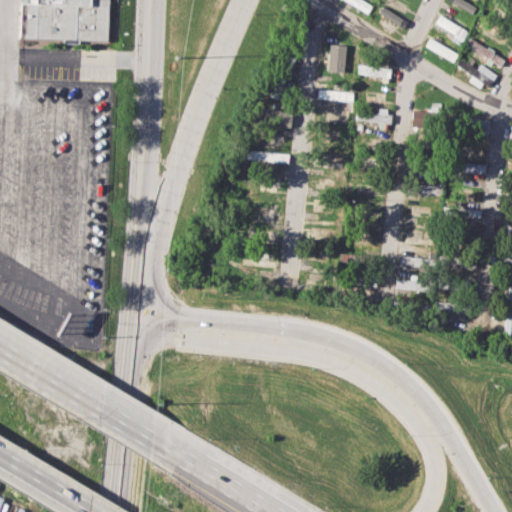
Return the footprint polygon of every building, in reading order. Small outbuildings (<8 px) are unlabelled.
[(107,0),(107,5),(111,5),(109,41),(19,36),(20,0),(107,0)] [(452,33),(449,38),(458,44),(466,30),(438,14),(434,22),(452,33)] [(423,46),(453,60),(457,51),(427,38),(423,46)] [(465,46),(498,68),(503,59),(471,38),(465,46)] [(343,71),(344,44),(327,43),(326,70),(343,71)] [(487,86),(495,73),(478,63),(475,68),(459,59),(455,66),(470,74),(466,80),(478,86),(480,82),(487,86)] [(389,65),(357,63),(356,74),(389,76),(389,65)] [(316,98),(352,99),(352,90),(317,89),(316,98)] [(379,121),(379,124),(388,125),(388,110),(355,108),(355,120),(379,121)] [(246,159),(286,161),(287,152),(246,150),(246,159)] [(511,158),(509,156),(503,166),(511,170),(511,158)] [(404,242),(424,243),(424,230),(405,230),(404,242)] [(396,264),(431,265),(431,256),(397,256),(396,264)] [(423,278),(394,276),(394,288),(423,289),(423,278)]
